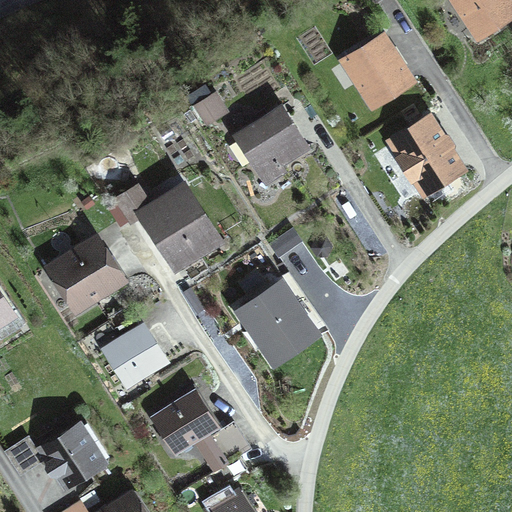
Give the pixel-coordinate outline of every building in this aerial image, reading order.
[(456,0),(478,34),(511,11),(511,8),(506,0),(456,0)] [(346,59),(374,102),(410,78),(383,36),(346,59)] [(217,96),(193,109),(204,129),(229,116),(217,96)] [(235,134),(260,173),(279,161),(281,164),(309,146),(281,104),(235,134)] [(409,157),(416,168),(415,176),(424,189),(462,167),(449,147),(450,142),(447,137),(442,136),(429,116),(393,141),(402,155),(409,157)] [(120,200),(131,217),(150,205),(139,188),(120,200)] [(148,212),(178,259),(212,237),(182,191),(148,212)] [(96,286),(99,290),(120,277),(96,240),(53,267),(74,300),(96,286)] [(274,359),(315,331),(281,282),(240,310),(274,359)] [(0,296),(0,319),(11,313),(0,296)] [(130,378),(159,359),(132,317),(107,333),(115,345),(110,348),(130,378)] [(159,402),(195,382),(186,367),(151,387),(159,402)] [(176,449),(177,449),(175,446),(192,435),(215,469),(227,461),(207,430),(215,424),(193,391),(154,416),(176,449)] [(49,460),(48,465),(51,471),(57,472),(60,470),(67,481),(100,459),(79,426),(45,447),(52,458),(49,460)] [(20,473),(43,458),(28,435),(5,450),(20,473)] [(247,467),(239,455),(210,473),(218,486),(247,467)] [(211,511),(247,511),(230,484),(204,500),(211,511)] [(139,511),(129,497),(110,509),(105,503),(90,511),(88,511),(80,499),(59,511),(139,511)]
